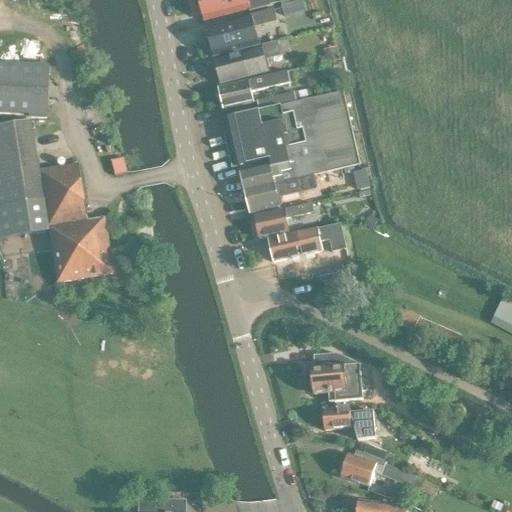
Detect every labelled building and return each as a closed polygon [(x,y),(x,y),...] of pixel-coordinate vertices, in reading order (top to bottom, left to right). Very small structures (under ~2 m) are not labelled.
[(193,0),(196,7),(200,9),(203,20),(248,8),(248,11),(272,5),(270,0),(193,0)] [(292,3),(281,7),(284,17),(295,14),(292,3)] [(250,17),(205,29),(208,41),(205,44),(207,52),(211,53),(212,56),(259,44),(254,27),(276,21),(273,9),(249,15),(250,17)] [(263,49),(213,61),(216,71),(213,73),(215,80),(218,81),(219,83),(267,71),(264,60),(280,56),(276,42),(262,45),(263,49)] [(0,111),(28,113),(28,116),(45,116),(47,65),(0,63),(0,111)] [(247,81),(218,88),(224,109),(253,102),(251,92),(289,82),(287,70),(247,80),(247,81)] [(226,118),(237,167),(268,159),(289,155),(295,180),(311,176),(360,166),(344,93),(281,106),(279,97),(256,102),(259,111),(226,118)] [(30,120),(0,125),(0,235),(0,237),(49,229),(57,281),(113,274),(104,218),(88,220),(78,165),(39,171),(38,172),(30,120)] [(240,170),(245,191),(295,180),(289,155),(268,159),(269,163),(240,170)] [(111,159),(115,174),(127,171),(123,156),(111,159)] [(295,180),(245,191),(250,212),(279,206),(277,197),(314,188),(311,176),(295,180)] [(311,203),(254,216),(259,238),(289,231),(286,215),(291,214),(292,217),(313,212),(311,203)] [(370,216),(364,224),(372,230),(378,221),(370,216)] [(340,223),(267,240),(273,262),(321,251),(319,242),(329,240),(332,252),(346,249),(340,223)] [(351,280),(349,263),(337,265),(340,281),(351,280)] [(491,321),(511,331),(511,305),(501,300),(491,321)] [(397,307),(392,319),(414,329),(411,335),(422,340),(423,337),(458,352),(464,336),(397,307)] [(314,393),(329,391),(330,401),(359,399),(357,375),(361,374),(360,363),(336,353),(316,355),(318,367),(312,367),(313,377),(310,381),(310,388),(314,391),(314,393)] [(323,409),(324,430),(356,428),(357,439),(375,438),(373,412),(350,413),(349,407),(323,409)] [(387,452),(367,443),(363,452),(383,461),(387,452)] [(380,475),(410,487),(433,496),(437,486),(414,476),(414,475),(382,462),(383,461),(363,452),(360,457),(348,453),(341,477),(371,487),(376,471),(381,473),(380,475)] [(406,511),(407,510),(391,505),(358,500),(356,511),(355,511),(406,511)] [(493,500),(490,507),(499,511),(502,504),(493,500)] [(184,511),(184,501),(139,501),(139,511),(184,511)]
